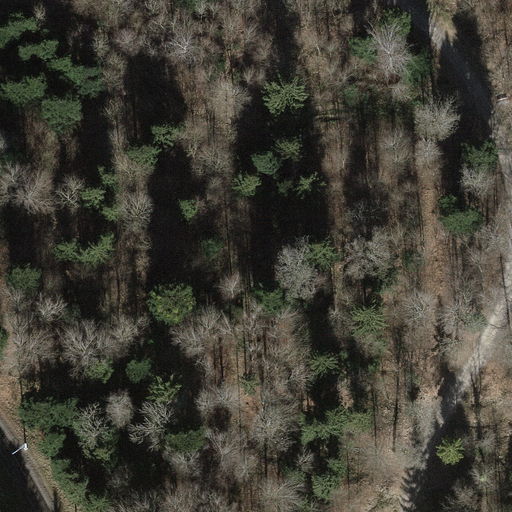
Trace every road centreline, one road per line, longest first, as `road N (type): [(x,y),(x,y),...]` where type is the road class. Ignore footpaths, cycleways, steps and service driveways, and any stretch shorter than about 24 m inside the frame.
road 1 (track): [(408,511),(427,441),(511,279)]
road 2 (track): [(511,189),(468,76),(393,0)]
